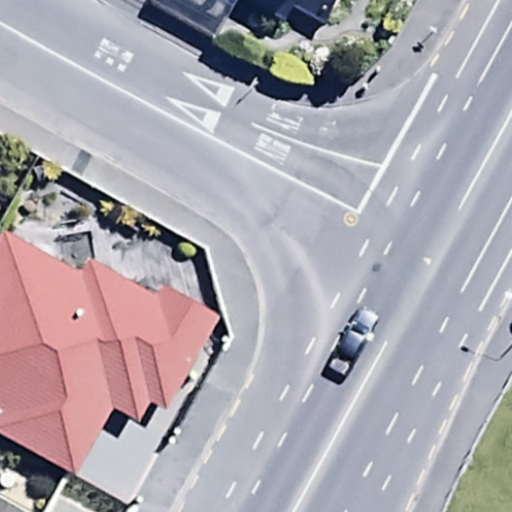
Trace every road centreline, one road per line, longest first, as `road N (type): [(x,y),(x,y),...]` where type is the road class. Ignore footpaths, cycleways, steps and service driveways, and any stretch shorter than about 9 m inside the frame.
road 1 (unclassified): [(418,236),(0,26)]
road 2 (secondary): [(418,236),(272,511)]
road 3 (secondary): [(511,71),(418,236)]
